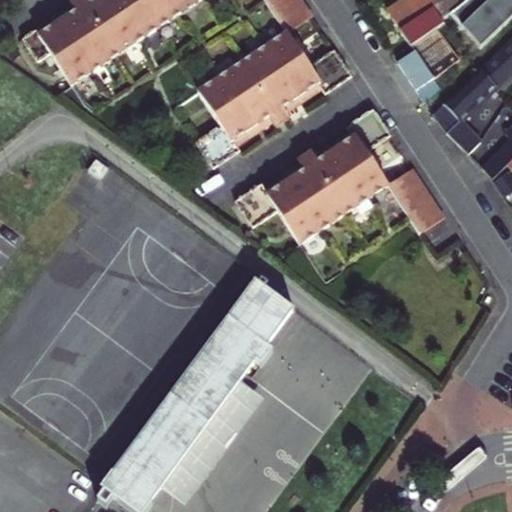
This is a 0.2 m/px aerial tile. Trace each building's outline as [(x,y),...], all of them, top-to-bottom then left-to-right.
[(78,0),(67,8),(70,12),(74,18),(41,44),(37,39),(21,51),(41,75),(54,65),(75,95),(209,0),(263,0),(285,31),(193,96),(215,128),(188,146),(207,172),(235,152),(232,148),(229,143),(264,119),(268,124),(271,128),(285,118),(282,114),(278,109),(314,84),(317,90),(320,94),(349,75),(332,48),(307,65),(286,33),(310,17),(299,0),(78,0)] [(409,46),(411,50),(441,27),(438,22),(466,0),(435,0),(433,2),(431,0),(413,0),(389,17),(409,46)] [(511,18),(511,0),(466,0),(447,15),(480,50),(511,18)] [(70,12),(37,39),(41,44),(74,18),(70,12)] [(511,40),(433,117),(451,143),(466,157),(478,145),(458,125),(511,72),(511,40)] [(433,82),(413,53),(397,65),(403,75),(424,105),(438,91),(433,82)] [(314,84),(278,109),(282,114),(317,90),(314,84)] [(370,106),(342,125),(349,135),(312,160),(304,151),(291,161),(298,170),(264,193),(257,184),(228,204),(247,230),(274,211),(298,245),(383,187),(415,234),(443,216),(411,168),(385,184),(363,149),(388,133),(370,106)] [(264,119),(229,143),(232,148),(268,124),(264,119)] [(490,182),(511,159),(511,126),(503,136),(509,141),(479,171),(490,182)] [(143,511),(150,504),(148,503),(157,491),(236,387),(253,363),(260,368),(271,353),(265,349),(292,311),(264,290),(266,286),(260,282),(258,286),(256,284),(112,475),(110,474),(99,488),(106,493),(131,511),(143,511)] [(236,387),(157,491),(181,509),(259,404),(236,387)]
